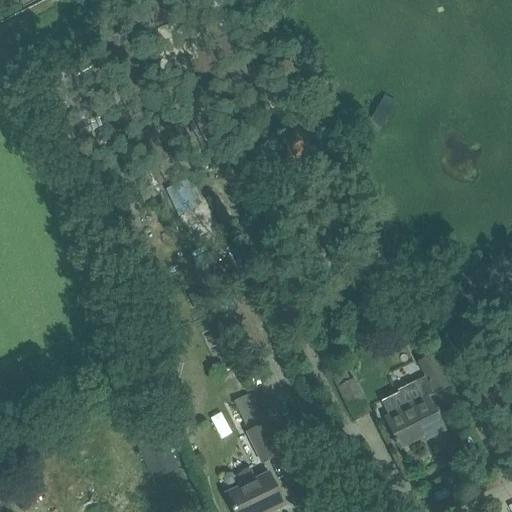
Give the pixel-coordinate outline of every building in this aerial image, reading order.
[(383,101),(373,118),(384,124),(394,106),(383,101)] [(81,119),(89,136),(102,130),(95,113),(81,119)] [(291,163),(318,149),(307,127),(280,141),(291,163)] [(144,153),(135,133),(126,137),(135,157),(144,153)] [(96,214),(81,174),(75,177),(90,217),(96,214)] [(144,202),(157,198),(153,188),(151,189),(148,181),(138,184),(141,193),(144,202)] [(188,181),(166,191),(178,217),(200,206),(188,181)] [(210,307),(203,291),(189,297),(196,313),(210,307)] [(133,335),(143,330),(138,320),(129,325),(133,335)] [(385,419),(401,451),(428,437),(431,441),(446,434),(428,399),(448,389),(431,356),(418,362),(425,375),(426,378),(414,384),(420,396),(422,399),(385,419)] [(355,383),(353,385),(346,372),(337,376),(336,377),(337,377),(343,390),(339,392),(346,405),(355,423),(371,415),(362,397),(355,383)] [(261,427),(247,433),(263,465),(276,458),(261,427)] [(138,451),(152,482),(178,470),(164,439),(138,451)] [(206,465),(201,455),(191,460),(196,470),(206,465)] [(226,496),(233,511),(275,511),(285,507),(269,475),(226,496)]
